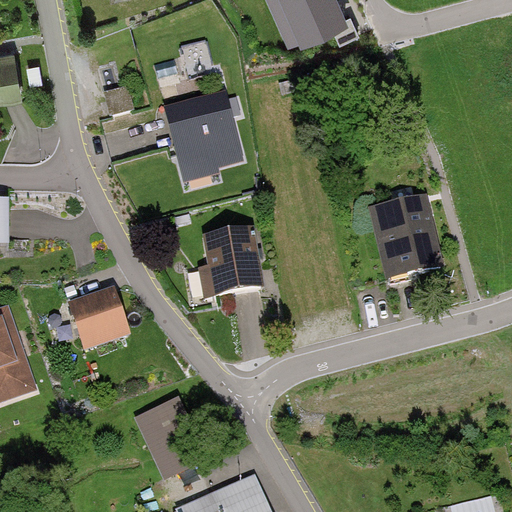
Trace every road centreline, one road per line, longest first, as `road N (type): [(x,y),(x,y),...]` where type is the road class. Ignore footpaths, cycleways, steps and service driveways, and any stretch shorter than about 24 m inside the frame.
road 1 (residential): [(232,391),(511,312)]
road 2 (residential): [(83,176),(132,270),(232,391)]
road 3 (residential): [(47,0),(83,176)]
road 4 (residential): [(371,0),(382,24),(399,28),(511,1)]
road 5 (residential): [(232,391),(306,511)]
